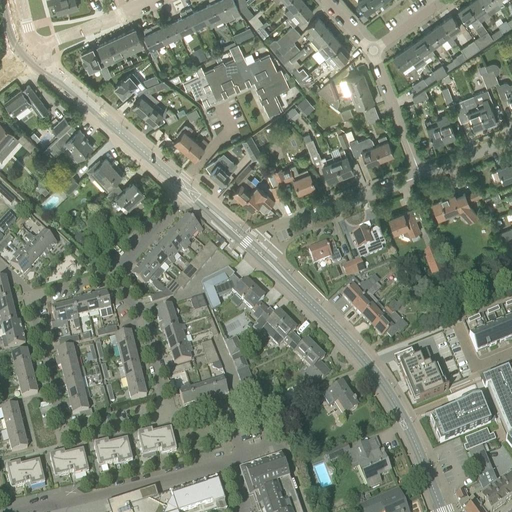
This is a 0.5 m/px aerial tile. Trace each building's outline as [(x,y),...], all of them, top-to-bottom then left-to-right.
[(57,13),(57,14),(77,8),(74,0),(48,0),(47,0),(48,4),(49,7),(49,8),(51,15),(57,13)] [(201,9),(207,23),(210,28),(225,21),(215,0),(208,0),(210,4),(201,9)] [(237,9),(235,4),(233,0),(215,0),(225,21),(225,22),(240,15),(237,9)] [(244,0),(236,0),(241,11),(245,7),(247,5),(253,0),(247,0),(245,2),(244,0)] [(289,0),(286,3),(290,8),(284,13),(288,17),(305,3),(302,0),(289,0)] [(375,7),(370,0),(360,0),(357,2),(365,14),(375,7)] [(479,0),(473,0),(468,4),(480,22),(485,18),(480,12),(485,9),(479,0)] [(499,8),(493,0),(479,0),(485,9),(490,15),(499,8)] [(493,0),(499,8),(504,5),(500,0),(493,0)] [(305,3),(288,17),(286,19),(289,23),(291,21),(294,25),(301,21),(312,12),(305,3)] [(481,24),(480,22),(468,4),(458,11),(466,23),(469,20),(475,28),(481,24)] [(245,7),(241,11),(248,20),(252,17),(245,7)] [(191,8),(185,11),(193,29),(207,23),(201,9),(193,12),(191,8)] [(182,18),(173,22),(179,36),(193,29),(185,11),(179,13),(182,18)] [(252,17),(248,20),(256,29),(261,25),(259,22),(260,21),(255,14),(254,15),(252,17)] [(451,16),(441,23),(452,39),(456,36),(453,32),(460,28),(451,16)] [(311,32),(306,36),(307,37),(310,41),(315,37),(326,27),(318,18),(307,27),(311,32)] [(497,26),(503,34),(511,28),(505,21),(497,26)] [(162,22),(156,24),(164,43),(179,36),(173,22),(164,26),(162,22)] [(455,42),(452,39),(441,23),(431,30),(440,42),(445,38),(450,45),(455,42)] [(156,24),(141,31),(153,55),(159,52),(156,46),(164,43),(156,24)] [(292,27),(276,40),(280,45),(297,31),(293,26),(292,27)] [(326,27),(315,37),(310,41),(318,50),(322,46),(334,36),(326,27)] [(125,33),(133,49),(142,45),(135,28),(125,33)] [(245,31),(248,38),(255,35),(252,28),(245,31)] [(263,39),(268,35),(263,28),(258,32),(263,39)] [(440,42),(431,30),(422,37),(430,49),(440,42)] [(280,45),(273,51),(283,63),(288,60),(300,50),(295,44),(293,42),(300,35),(297,31),(280,45)] [(490,36),(493,40),(500,35),(497,31),(490,36)] [(493,40),(490,36),(487,32),(473,41),(479,49),(493,40)] [(133,49),(125,33),(116,37),(123,53),(128,51),(130,56),(135,54),(133,49)] [(327,51),(321,55),(325,59),(330,55),(341,45),(334,36),(322,46),(327,51)] [(116,37),(107,41),(114,58),(123,53),(116,37)] [(422,37),(412,44),(420,56),(426,52),(429,57),(433,54),(430,49),(422,37)] [(280,45),(276,40),(272,40),(268,44),(273,51),(280,45)] [(114,58),(107,41),(97,46),(105,62),(114,58)] [(479,49),(473,41),(460,50),(462,52),(466,58),(479,49)] [(237,44),(229,48),(230,51),(231,53),(232,52),(247,85),(247,86),(250,85),(251,85),(251,84),(253,82),(255,85),(264,81),(254,60),(246,63),(237,44)] [(412,44),(402,51),(414,67),(415,69),(425,62),(420,56),(412,44)] [(341,45),(330,55),(338,64),(349,54),(341,45)] [(288,60),(283,63),(291,73),(296,68),(292,63),(306,51),(303,47),(300,50),(288,60)] [(82,53),(81,53),(83,59),(82,60),(85,66),(86,65),(89,71),(100,66),(92,48),(86,51),(86,50),(82,51),(82,53)] [(202,51),(194,55),(197,62),(206,58),(202,51)] [(402,51),(393,58),(405,74),(414,67),(402,51)] [(224,62),(218,65),(231,93),(236,90),(236,91),(239,90),(240,90),(239,89),(247,85),(232,52),(231,53),(234,60),(224,64),(224,62)] [(462,52),(455,56),(460,63),(466,58),(462,52)] [(264,81),(255,85),(256,89),(256,90),(257,93),(258,92),(285,80),(280,69),(276,70),(269,55),(260,59),(259,57),(254,60),(264,81)] [(106,65),(100,68),(106,81),(107,80),(111,75),(109,72),(106,65)] [(200,66),(216,100),(223,96),(223,97),(224,97),(227,96),(227,95),(231,93),(218,65),(213,67),(214,69),(204,74),(200,66)] [(441,65),(431,71),(432,72),(433,73),(436,78),(439,76),(446,72),(443,67),(441,65)] [(216,100),(200,66),(195,69),(198,76),(183,84),(187,91),(191,89),(195,98),(200,96),(204,105),(205,106),(208,104),(209,104),(208,103),(216,100)] [(302,68),(293,76),(298,82),(302,79),(307,75),(307,74),(302,68)] [(511,84),(508,86),(507,85),(506,84),(505,83),(503,83),(498,85),(492,70),(486,72),(491,86),(495,84),(500,98),(502,99),(503,100),(505,100),(507,99),(511,111),(511,84)] [(115,87),(114,88),(115,89),(114,90),(117,93),(118,92),(120,94),(122,97),(131,89),(135,94),(139,90),(146,88),(132,72),(128,76),(124,79),(123,78),(118,83),(119,84),(115,87)] [(491,86),(486,72),(481,74),(486,88),(491,86)] [(433,73),(423,79),(423,80),(424,81),(426,85),(433,80),(436,78),(433,73)] [(351,93),(368,87),(367,85),(368,84),(367,81),(365,80),(363,74),(346,80),(351,93)] [(156,75),(146,79),(149,86),(158,82),(156,75)] [(307,75),(302,79),(305,83),(309,81),(310,79),(307,75)] [(286,79),(285,80),(289,88),(296,85),(290,77),(286,79)] [(302,79),(298,82),(305,91),(314,87),(309,81),(305,83),(302,79)] [(422,79),(421,80),(412,85),(416,92),(426,85),(424,81),(423,80),(423,79),(422,79)] [(285,80),(258,92),(261,99),(259,100),(260,100),(261,103),(262,103),(268,116),(281,111),(273,95),(289,88),(285,80)] [(132,106),(143,116),(155,102),(158,101),(150,93),(168,85),(162,81),(140,90),(137,93),(141,97),(132,106)] [(328,82),(316,92),(328,102),(334,100),(328,82)] [(30,104),(39,116),(47,110),(28,85),(21,90),(20,90),(4,102),(14,116),(30,104)] [(452,85),(446,87),(451,101),(457,99),(452,85)] [(368,87),(351,93),(353,98),(355,98),(358,106),(373,101),(368,87)] [(451,101),(446,87),(440,89),(445,104),(451,101)] [(424,90),(412,98),(414,103),(427,98),(424,90)] [(473,95),(476,105),(484,125),(495,121),(490,106),(493,105),(487,90),(473,95)] [(306,100),(299,106),(305,113),(305,114),(313,107),(307,100),(306,100)] [(155,102),(143,116),(154,125),(162,115),(158,111),(161,108),(155,102)] [(484,125),(476,105),(470,107),(469,105),(464,107),(473,130),(484,125)] [(374,106),(365,110),(363,111),(368,124),(379,120),(374,106)] [(293,107),(283,116),(285,119),(290,115),(294,120),(300,114),(294,107),(293,108),(293,107)] [(349,108),(340,112),(343,120),(352,116),(349,108)] [(196,109),(186,115),(190,122),(200,116),(196,109)] [(174,113),(165,118),(168,123),(176,119),(177,119),(174,113)] [(455,136),(452,127),(447,114),(441,116),(442,118),(436,120),(444,141),(455,136)] [(59,137),(66,131),(72,125),(64,116),(51,129),(59,137)] [(430,123),(429,121),(424,123),(433,145),(444,141),(436,120),(430,123)] [(0,158),(1,159),(18,140),(17,139),(0,123),(0,158)] [(184,124),(176,134),(176,136),(177,137),(173,142),(184,151),(194,140),(189,135),(193,131),(186,125),(184,124)] [(270,127),(266,129),(267,131),(266,131),(270,139),(277,136),(273,128),(271,129),(270,127)] [(69,139),(64,133),(67,131),(66,131),(59,137),(47,148),(53,154),(60,148),(63,151),(68,146),(80,159),(92,147),(87,141),(83,137),(84,135),(79,130),(69,139)] [(348,142),(344,132),(337,135),(342,148),(349,145),(348,142)] [(309,134),(303,136),(304,139),(305,142),(311,140),(309,134)] [(242,142),(253,160),(260,152),(250,135),(242,142)] [(387,141),(385,136),(378,138),(380,144),(374,146),(380,160),(393,155),(387,141)] [(357,138),(348,142),(349,145),(352,152),(353,155),(354,156),(361,153),(363,156),(366,165),(380,160),(374,146),(372,140),(368,137),(358,141),(357,138)] [(199,144),(194,140),(184,151),(194,160),(204,149),(203,148),(208,144),(203,139),(199,144)] [(311,140),(305,142),(310,155),(317,152),(312,139),(311,140)] [(51,153),(47,149),(43,153),(47,157),(51,153)] [(352,171),(348,162),(344,150),(338,152),(341,159),(334,161),(340,176),(352,171)] [(324,157),(319,159),(328,181),(340,176),(334,161),(327,164),(325,160),(324,157)] [(95,163),(87,171),(93,178),(98,178),(99,178),(108,187),(123,173),(114,163),(111,165),(106,159),(98,166),(95,163)] [(209,165),(205,167),(210,173),(222,184),(230,175),(229,175),(236,166),(237,166),(231,160),(223,170),(214,161),(209,165)] [(508,166),(489,173),(494,185),(511,177),(511,161),(507,163),(508,166)] [(240,183),(232,193),(242,202),(256,186),(246,177),(254,169),(249,164),(235,179),(240,183)] [(314,186),(310,177),(307,169),(298,172),(294,165),(288,167),(289,169),(281,172),(280,169),(273,172),(279,185),(286,182),(285,181),(292,178),(298,193),(314,186)] [(68,195),(79,185),(71,176),(60,186),(68,195)] [(110,192),(107,194),(112,199),(114,196),(120,202),(121,201),(124,204),(124,205),(120,208),(125,214),(128,209),(132,205),(137,210),(144,205),(138,199),(144,194),(132,182),(123,191),(117,185),(110,192)] [(283,199),(279,189),(277,185),(270,188),(276,201),(283,199)] [(267,195),(256,186),(242,202),(252,211),(260,201),(268,208),(274,202),(267,195)] [(0,187),(0,196),(11,206),(15,202),(15,201),(0,187)] [(488,188),(481,191),(485,199),(491,196),(488,188)] [(482,197),(482,195),(480,190),(471,194),(473,199),(475,200),(482,197)] [(450,196),(440,200),(440,202),(432,205),(438,221),(443,219),(444,215),(459,209),(469,221),(476,214),(468,205),(464,194),(452,199),(450,196)] [(498,194),(491,196),(485,199),(486,204),(500,199),(498,194)] [(410,215),(409,211),(388,219),(394,233),(402,230),(404,234),(409,236),(420,232),(413,214),(410,215)] [(184,221),(179,226),(192,238),(196,232),(199,235),(202,231),(199,229),(203,224),(192,215),(189,219),(184,215),(181,219),(184,221)] [(4,217),(0,221),(0,231),(3,234),(7,229),(9,231),(12,228),(10,226),(11,224),(4,217)] [(22,217),(16,224),(21,227),(26,221),(22,217)] [(21,227),(16,224),(11,230),(15,233),(21,227)] [(172,229),(169,233),(187,249),(190,245),(187,243),(192,238),(179,226),(174,231),(172,229)] [(365,230),(352,235),(358,250),(365,247),(368,256),(382,250),(375,233),(372,234),(370,229),(366,231),(365,230)] [(499,240),(511,235),(511,230),(511,229),(497,234),(499,240)] [(35,241),(31,237),(29,235),(48,254),(56,245),(43,233),(35,241)] [(187,249),(169,233),(166,236),(168,238),(164,243),(177,255),(181,250),(184,252),(187,249)] [(48,254),(29,235),(25,239),(29,243),(25,248),(38,260),(43,255),(45,257),(48,254)] [(511,235),(499,240),(502,246),(511,242),(511,235)] [(3,242),(7,246),(12,240),(8,236),(3,242)] [(76,237),(72,241),(73,243),(80,249),(84,245),(76,237)] [(332,241),(308,251),(313,265),(330,258),(332,263),(340,260),(337,251),(336,252),(332,241)] [(177,255),(164,243),(159,248),(157,246),(154,250),(170,264),(171,266),(175,262),(172,260),(177,255)] [(204,248),(212,256),(217,250),(209,243),(204,248)] [(38,260),(25,248),(21,252),(19,250),(15,254),(30,268),(38,260)] [(204,248),(201,252),(196,257),(205,265),(212,256),(204,248)] [(430,260),(426,261),(433,278),(436,276),(442,274),(432,249),(426,251),(430,260)] [(170,264),(154,250),(146,258),(159,270),(163,265),(167,268),(170,264)] [(30,268),(15,254),(12,257),(15,259),(10,265),(22,277),(30,268)] [(192,262),(189,265),(197,273),(205,265),(196,257),(192,262)] [(159,270),(146,258),(139,267),(155,281),(156,282),(163,273),(159,270)] [(359,260),(353,262),(357,273),(363,271),(359,260)] [(357,273),(353,262),(347,265),(351,276),(357,273)] [(441,267),(443,274),(450,271),(447,264),(441,267)] [(189,265),(181,274),(189,282),(197,273),(189,265)] [(155,281),(139,267),(131,275),(144,287),(149,282),(152,284),(155,281)] [(243,303),(255,290),(246,281),(244,284),(240,281),(238,283),(232,277),(234,275),(227,269),(203,281),(200,284),(211,311),(220,307),(217,300),(229,295),(232,292),(243,303)] [(181,274),(173,283),(180,289),(181,289),(182,290),(189,282),(181,274)] [(358,281),(354,277),(344,286),(348,290),(342,296),(352,307),(372,288),(369,286),(364,291),(363,289),(358,294),(352,287),(358,281)] [(5,278),(0,279),(0,291),(8,290),(5,278)] [(371,279),(367,282),(372,288),(376,284),(371,279)] [(172,281),(164,290),(165,290),(173,297),(180,288),(173,283),(172,281)] [(372,288),(352,307),(362,317),(376,304),(370,298),(381,288),(377,284),(376,284),(372,288)] [(8,290),(0,291),(0,303),(11,301),(8,290)] [(161,294),(159,294),(149,297),(151,303),(173,297),(165,290),(161,294)] [(264,298),(255,290),(243,303),(255,313),(253,316),(257,321),(260,318),(261,318),(267,311),(259,303),(264,298)] [(106,293),(94,295),(99,312),(100,318),(112,315),(106,293)] [(94,295),(83,298),(87,315),(99,312),(94,295)] [(201,296),(196,298),(200,310),(206,308),(201,296)] [(83,298),(73,301),(77,317),(87,315),(83,298)] [(196,298),(190,300),(193,312),(200,310),(196,298)] [(11,301),(0,303),(0,315),(14,312),(11,301)] [(80,329),(77,317),(73,301),(68,302),(69,305),(62,306),(67,323),(73,322),(75,330),(80,329)] [(376,304),(362,317),(372,328),(397,304),(393,301),(383,311),(376,304)] [(397,304),(372,328),(382,339),(386,334),(390,339),(399,331),(400,333),(407,327),(400,320),(396,324),(389,317),(402,305),(399,302),(397,304)] [(173,305),(163,308),(154,311),(157,322),(173,317),(172,311),(175,310),(173,305)] [(67,323),(62,306),(51,309),(54,322),(50,323),(52,330),(61,328),(60,325),(67,323)] [(257,325),(252,328),(258,334),(258,333),(262,330),(263,332),(268,327),(275,334),(287,321),(278,313),(274,317),(268,311),(267,311),(261,318),(260,318),(257,321),(255,324),(257,325)] [(14,312),(0,315),(0,327),(19,322),(18,318),(15,319),(14,312)] [(176,324),(173,317),(157,322),(161,333),(164,333),(180,327),(179,323),(176,324)] [(221,325),(227,337),(236,333),(234,328),(236,327),(233,320),(221,325)] [(511,332),(507,320),(498,324),(505,341),(509,340),(509,341),(511,339),(511,332)] [(287,321),(275,334),(270,339),(276,346),(282,341),(287,346),(291,343),(295,347),(299,343),(298,343),(299,342),(291,334),(295,330),(287,321)] [(20,327),(19,322),(0,327),(0,331),(3,331),(5,337),(22,333),(24,332),(22,326),(20,327)] [(498,324),(488,328),(495,345),(505,341),(498,324)] [(115,327),(103,330),(105,336),(117,333),(115,327)] [(180,328),(180,327),(164,333),(167,343),(183,338),(181,332),(185,331),(183,327),(180,328)] [(218,335),(215,328),(210,330),(213,337),(218,335)] [(488,328),(479,332),(486,349),(495,345),(488,328)] [(479,332),(469,336),(476,353),(480,351),(481,352),(486,350),(486,349),(479,332)] [(5,337),(1,338),(3,350),(7,349),(8,349),(25,345),(22,333),(5,337)] [(130,333),(120,335),(114,337),(117,348),(136,343),(135,339),(132,340),(130,333)] [(183,338),(167,343),(171,355),(190,349),(189,344),(185,345),(183,338)] [(236,338),(224,344),(230,358),(231,358),(243,351),(236,338)] [(72,345),(70,339),(58,342),(60,348),(72,345)] [(211,341),(207,343),(201,345),(203,353),(214,349),(211,341)] [(302,346),(299,343),(295,347),(291,343),(287,346),(303,362),(315,350),(307,341),(302,346)] [(137,347),(136,343),(117,348),(120,358),(135,354),(134,348),(137,347)] [(72,348),(66,349),(56,351),(58,358),(55,359),(56,363),(75,359),(72,348)] [(191,353),(190,349),(171,355),(174,365),(190,360),(188,354),(191,353)] [(216,356),(214,349),(203,353),(206,360),(216,356)] [(315,350),(303,362),(310,369),(309,370),(307,375),(313,382),(318,380),(321,378),(322,379),(328,373),(319,363),(324,358),(315,350)] [(410,354),(393,361),(393,362),(394,362),(396,361),(399,369),(410,396),(413,394),(416,402),(416,403),(443,392),(443,391),(440,383),(442,383),(442,382),(436,368),(434,369),(426,350),(417,354),(418,357),(413,359),(411,356),(410,354)] [(26,351),(17,354),(11,355),(13,366),(32,362),(31,357),(28,358),(26,351)] [(246,357),(243,351),(231,358),(237,374),(247,368),(244,358),(246,357)] [(137,361),(135,354),(120,358),(122,369),(141,364),(140,360),(137,361)] [(219,363),(216,356),(206,360),(208,366),(219,363)] [(77,369),(75,359),(56,363),(57,367),(60,366),(62,373),(77,369)] [(33,366),(32,362),(13,366),(16,377),(32,373),(30,366),(33,366)] [(142,368),(141,364),(122,369),(125,379),(141,375),(139,369),(142,368)] [(182,366),(184,372),(191,370),(189,364),(182,366)] [(182,366),(180,366),(170,369),(172,376),(184,372),(182,366)] [(253,384),(247,368),(237,374),(242,388),(253,384)] [(77,369),(62,373),(63,379),(60,380),(61,384),(80,379),(77,369)] [(473,394),(424,414),(436,445),(497,421),(505,441),(511,449),(511,369),(470,386),(473,394)] [(32,373),(16,377),(19,387),(37,383),(36,378),(33,379),(32,373)] [(142,382),(141,375),(125,379),(127,390),(146,385),(145,381),(142,382)] [(82,390),(80,379),(61,384),(62,388),(65,387),(67,394),(82,390)] [(223,380),(216,382),(215,379),(210,380),(217,400),(228,396),(225,387),(223,380)] [(217,400),(210,380),(206,381),(207,385),(201,387),(206,403),(217,400)] [(37,383),(19,387),(21,398),(37,394),(35,387),(38,387),(37,383)] [(183,386),(184,389),(178,391),(183,407),(194,404),(189,387),(188,387),(187,384),(183,386)] [(253,384),(242,388),(247,402),(259,398),(255,387),(253,384)] [(341,384),(321,398),(327,408),(339,400),(347,414),(357,407),(341,384)] [(147,389),(146,385),(127,390),(130,401),(146,397),(144,390),(147,389)] [(206,403),(201,387),(194,389),(193,386),(189,387),(194,404),(195,407),(206,403)] [(292,394),(296,403),(311,398),(307,388),(292,394)] [(82,390),(67,394),(68,400),(65,401),(66,405),(85,400),(82,390)] [(88,411),(85,400),(66,405),(67,409),(70,408),(72,415),(78,414),(80,420),(92,417),(91,410),(88,411)] [(16,406),(6,408),(1,410),(3,421),(22,416),(21,412),(18,412),(16,406)] [(23,420),(22,416),(3,421),(6,431),(22,427),(20,421),(23,420)] [(23,433),(22,427),(6,431),(8,442),(27,437),(26,433),(23,433)] [(170,429),(154,433),(159,452),(161,451),(161,455),(176,451),(170,429)] [(486,430),(464,439),(466,442),(466,443),(488,434),(488,433),(486,430)] [(159,452),(154,433),(152,434),(151,431),(137,434),(142,456),(157,453),(157,452),(159,452)] [(493,435),(463,447),(465,452),(494,441),(495,440),(493,435)] [(28,441),(27,437),(8,442),(11,452),(27,449),(25,442),(28,441)] [(110,444),(115,463),(117,462),(118,465),(132,462),(127,440),(110,444)] [(346,446),(324,455),(327,461),(345,454),(350,466),(357,463),(368,489),(381,483),(378,477),(389,472),(382,455),(380,455),(374,441),(365,444),(348,452),(346,446)] [(115,463),(110,444),(108,445),(107,442),(93,445),(98,467),(113,464),(113,463),(115,463)] [(479,477),(492,472),(482,447),(469,453),(479,477)] [(66,455),(71,474),(73,473),(74,476),(88,473),(83,451),(66,455)] [(71,474),(66,455),(64,456),(63,453),(49,456),(54,478),(69,474),(71,474)] [(300,511),(281,455),(239,469),(249,498),(253,496),(258,511),(300,511)] [(22,466),(27,484),(29,484),(30,487),(44,484),(39,462),(22,466)] [(27,484),(22,466),(20,466),(20,464),(5,467),(11,489),(25,485),(27,484)] [(479,477),(477,477),(478,478),(477,479),(482,492),(478,496),(489,511),(492,511),(507,502),(494,484),(496,483),(492,472),(479,477)] [(511,477),(509,473),(496,483),(494,484),(507,502),(511,498),(511,477)] [(155,488),(107,503),(109,511),(219,511),(224,510),(226,511),(227,509),(225,508),(222,497),(224,493),(220,491),(216,480),(217,479),(215,478),(214,479),(205,482),(203,481),(203,483),(193,486),(192,485),(191,486),(182,490),(181,489),(180,490),(171,493),(169,493),(169,494),(158,497),(155,488)] [(472,488),(475,495),(481,493),(478,485),(472,488)] [(467,494),(465,491),(455,495),(461,509),(462,511),(482,511),(472,498),(468,501),(465,495),(467,494)] [(373,511),(373,510),(381,507),(383,511),(406,511),(400,498),(395,500),(392,493),(362,507),(363,511),(373,511)]
